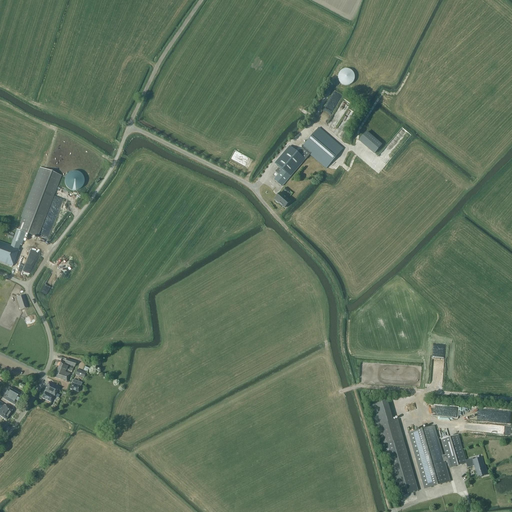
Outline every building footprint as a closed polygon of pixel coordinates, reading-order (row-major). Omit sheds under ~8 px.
[(347,86),(348,86),(349,85),(350,85),(351,84),(352,83),(353,82),(354,81),(354,80),(355,78),(355,77),(354,76),(354,74),(353,73),(353,72),(352,71),(351,70),(349,70),(348,69),(347,69),(345,69),(344,69),(343,70),(342,70),(341,71),(340,72),(339,73),(338,74),(338,76),(338,77),(338,78),(338,80),(338,81),(339,82),(340,83),(341,84),(342,85),(343,85),(344,86),(346,86),(347,86)] [(343,107),(345,104),(342,102),(339,107),(338,106),(334,114),(336,115),(338,111),(343,114),(346,109),(343,107)] [(307,153),(326,168),(343,149),(318,128),(297,153),(289,146),(274,164),(279,167),(275,172),(278,175),(274,180),(282,186),(302,163),(305,159),(303,158),(307,153)] [(392,139),(399,144),(398,146),(401,148),(410,135),(400,128),(392,139)] [(370,154),(379,145),(363,131),(355,141),(370,154)] [(17,230),(26,233),(37,238),(61,176),(41,168),(17,230)] [(84,184),(84,181),(84,178),(83,176),(81,173),(78,172),(76,171),(73,171),(70,172),(68,173),(66,176),(65,178),(64,181),(65,184),(66,187),(68,189),(70,190),(73,191),(76,191),(78,190),(81,189),(83,187),(84,184)] [(274,199),(275,200),(275,201),(277,203),(278,203),(284,208),(290,201),(280,193),(274,199)] [(55,196),(55,221),(64,198),(56,195),(55,196)] [(0,241),(0,262),(12,267),(20,245),(21,246),(26,233),(17,230),(11,246),(0,241)] [(30,276),(35,263),(27,259),(23,269),(20,268),(18,272),(30,276)] [(23,295),(16,297),(20,310),(28,308),(23,295)] [(66,381),(69,373),(65,372),(68,364),(60,362),(54,377),(66,381)] [(83,378),(85,373),(77,369),(74,375),(83,378)] [(81,383),(73,380),(69,389),(78,392),(81,383)] [(59,387),(49,382),(44,391),(45,392),(42,398),(50,402),(53,396),(55,397),(59,387)] [(21,395),(9,388),(2,398),(14,405),(15,405),(17,401),(19,399),(18,399),(21,395)] [(4,405),(3,405),(2,404),(0,402),(0,397),(0,416),(5,420),(12,410),(4,405)] [(443,407),(443,417),(454,417),(454,407),(443,407)] [(397,419),(375,426),(380,445),(381,445),(383,453),(386,452),(398,496),(418,491),(397,419)] [(477,476),(487,473),(485,466),(484,467),(481,458),(473,460),(472,458),(465,460),(458,435),(438,441),(434,426),(408,433),(424,489),(450,481),(444,462),(447,461),(449,468),(466,463),(467,468),(474,466),(477,476)]
